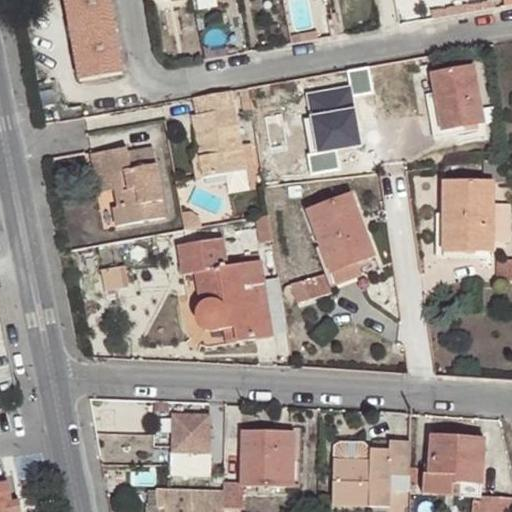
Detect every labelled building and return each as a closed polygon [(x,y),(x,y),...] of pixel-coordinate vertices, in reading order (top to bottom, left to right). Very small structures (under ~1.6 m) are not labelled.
[(112,0),(69,0),(83,81),(125,73),(112,0)] [(487,123),(485,108),(477,66),(434,74),(444,131),(487,123)] [(251,170),(238,90),(201,97),(204,113),(199,114),(205,149),(209,177),(251,170)] [(347,136),(339,93),(278,104),(286,146),(347,136)] [(496,107),(485,108),(487,123),(498,121),(496,107)] [(117,207),(121,227),(164,220),(161,203),(168,202),(159,148),(132,153),(132,148),(105,152),(108,173),(119,172),(122,189),(124,206),(117,207)] [(201,179),(209,177),(205,149),(197,150),(201,179)] [(105,152),(95,154),(100,193),(122,189),(119,172),(108,173),(105,152)] [(467,244),(467,251),(495,251),(496,184),(447,182),(446,244),(467,244)] [(353,193),(328,203),(315,209),(311,211),(336,273),(360,264),(378,257),(353,193)] [(315,209),(328,203),(325,196),(312,202),(315,209)] [(253,298),(269,296),(264,263),(230,268),(226,240),(184,246),(188,276),(198,274),(202,305),(200,308),(199,313),(199,316),(199,321),(201,325),(204,329),(207,331),(210,333),(214,333),(219,333),(227,331),(238,330),(240,343),(261,339),(253,298)] [(511,280),(511,260),(500,260),(500,280),(511,280)] [(365,276),(360,264),(336,273),(341,286),(365,276)] [(105,272),(106,288),(129,286),(128,270),(105,272)] [(334,292),(327,274),(306,281),(313,300),(334,292)] [(276,337),(269,296),(253,298),(261,339),(276,337)] [(238,330),(227,331),(229,345),(240,343),(238,330)] [(175,445),(214,446),(215,416),(176,414),(175,445)] [(245,432),(244,484),(244,487),(287,487),(288,451),(296,452),(296,433),(245,432)] [(457,477),(456,485),(486,487),(489,441),(435,437),(432,476),(457,477)] [(412,467),(412,443),(394,443),(394,451),(374,451),(374,463),(337,463),(337,508),(395,508),(396,492),(412,492),(412,467)] [(175,445),(174,474),(213,476),(214,446),(175,445)] [(288,451),(287,487),(296,487),(296,452),(288,451)] [(421,467),(412,467),(412,492),(420,491),(421,467)] [(431,484),(456,485),(457,477),(432,476),(431,484)] [(0,511),(12,511),(7,484),(0,485),(0,511)] [(244,484),(229,484),(229,491),(228,510),(244,510),(244,487),(244,484)] [(168,507),(167,511),(228,511),(228,510),(229,491),(161,489),(161,506),(168,507)] [(511,511),(511,499),(483,498),(482,511),(511,511)]
